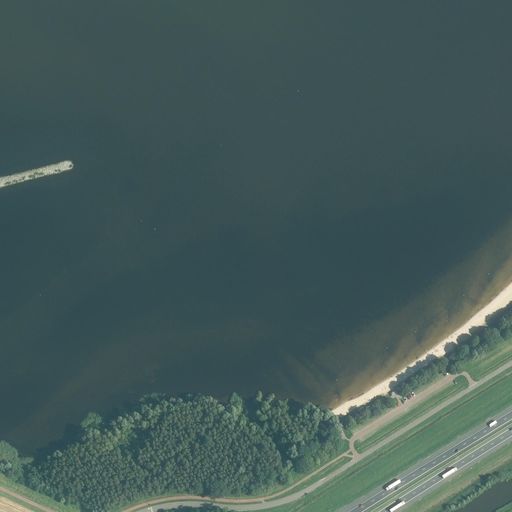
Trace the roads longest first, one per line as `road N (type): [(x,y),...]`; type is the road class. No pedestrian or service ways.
road 1 (unclassified): [(511,362),(315,487)]
road 2 (motorway): [(511,413),(353,511)]
road 3 (unclassified): [(144,511),(268,506),(315,487)]
road 4 (motorway): [(387,511),(511,433)]
